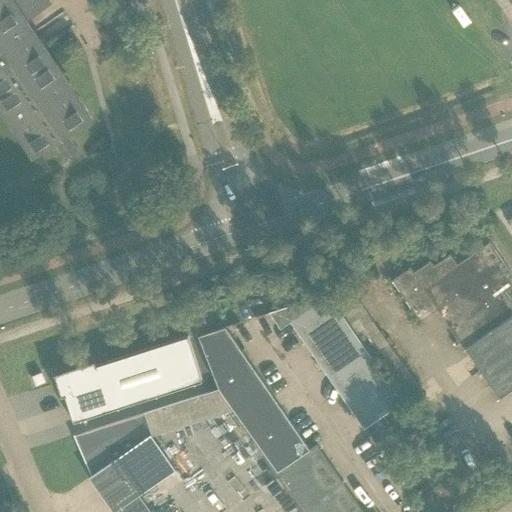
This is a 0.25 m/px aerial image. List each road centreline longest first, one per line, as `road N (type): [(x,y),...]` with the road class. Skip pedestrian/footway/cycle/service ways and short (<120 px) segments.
road 1 (secondary): [(266,222),(511,140)]
road 2 (tertiary): [(0,311),(238,231)]
road 3 (secondary): [(266,222),(192,25),(180,16)]
road 4 (secondary): [(180,16),(176,30),(238,231)]
